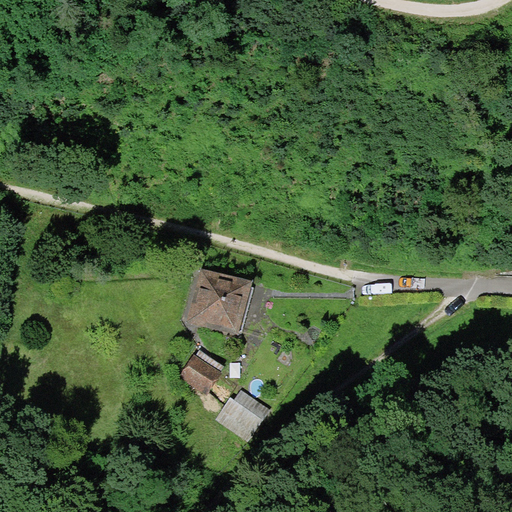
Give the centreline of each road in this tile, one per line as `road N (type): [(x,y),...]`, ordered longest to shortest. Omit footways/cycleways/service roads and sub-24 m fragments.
road 1 (track): [(460,285),(357,277),(0,187)]
road 2 (track): [(460,285),(272,433),(200,511)]
